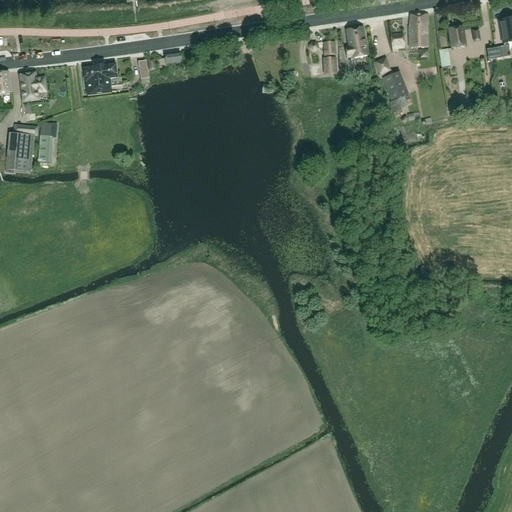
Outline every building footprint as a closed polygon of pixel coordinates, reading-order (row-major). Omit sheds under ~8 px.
[(428,24),(428,15),(410,15),(409,26),(408,26),(409,48),(428,48),(427,25),(428,24)] [(502,49),(486,51),(488,62),(509,58),(508,50),(507,50),(505,42),(506,41),(506,38),(511,37),(511,18),(500,21),(499,21),(497,21),(502,49)] [(345,47),(347,58),(350,58),(350,59),(369,56),(364,27),(345,31),(348,46),(345,47)] [(452,48),(465,46),(462,27),(449,29),(452,48)] [(392,48),(405,46),(403,33),(391,34),(392,48)] [(334,42),(324,43),(325,56),(336,55),(334,42)] [(314,43),(313,43),(312,43),(311,44),(310,45),(310,46),(310,47),(310,48),(310,49),(311,50),(312,51),(314,51),(315,51),(316,51),(317,50),(317,49),(318,48),(318,47),(318,46),(318,45),(317,44),(316,43),(314,43)] [(166,64),(181,62),(180,52),(164,55),(165,59),(157,60),(158,68),(166,66),(166,64)] [(335,58),(323,59),(324,75),(336,74),(335,58)] [(155,59),(147,60),(149,71),(157,70),(155,59)] [(380,74),(390,70),(385,59),(376,63),(380,74)] [(149,78),(146,60),(138,62),(141,79),(149,78)] [(98,65),(101,95),(112,93),(110,79),(117,78),(115,64),(103,66),(103,64),(98,65)] [(87,96),(101,95),(98,65),(95,65),(95,67),(83,68),(85,82),(87,96)] [(371,73),(369,65),(358,67),(359,75),(371,73)] [(295,71),(282,73),(282,79),(284,79),(285,82),(296,80),(295,71)] [(399,71),(383,78),(391,100),(408,93),(399,71)] [(9,93),(10,93),(8,72),(0,72),(0,94),(4,94),(4,95),(10,95),(9,93)] [(35,73),(21,75),(24,101),(38,99),(37,92),(45,91),(43,79),(35,80),(35,73)] [(394,112),(398,110),(400,113),(402,112),(401,109),(402,109),(399,101),(403,100),(402,97),(389,102),(394,112)] [(483,97),(472,98),(473,110),(485,108),(483,97)] [(37,160),(37,162),(52,163),(52,161),(54,137),(56,138),(57,125),(41,123),(37,160)] [(14,125),(13,134),(34,136),(38,136),(39,127),(37,127),(38,126),(15,124),(15,125),(14,125)] [(6,170),(31,172),(34,136),(13,134),(9,133),(6,170)]
